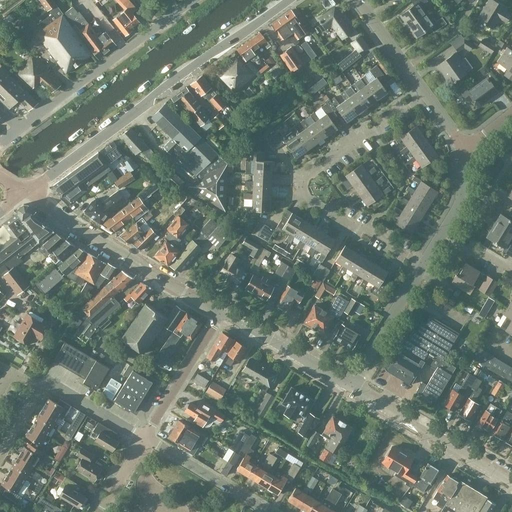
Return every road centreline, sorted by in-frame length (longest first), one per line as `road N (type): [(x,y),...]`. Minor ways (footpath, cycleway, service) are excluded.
road 1 (tertiary): [(25,193),(290,0)]
road 2 (residential): [(421,262),(301,199),(301,177),(421,91)]
road 3 (unclassified): [(0,144),(191,0)]
road 4 (unclassified): [(218,314),(25,193)]
road 5 (unclassified): [(511,483),(349,386)]
road 6 (unclassified): [(349,386),(218,314)]
road 7 (residential): [(144,439),(218,314)]
road 8 (unclassified): [(349,386),(421,262)]
road 9 (residential): [(263,511),(144,439)]
road 10 (residential): [(144,439),(46,379),(39,391)]
